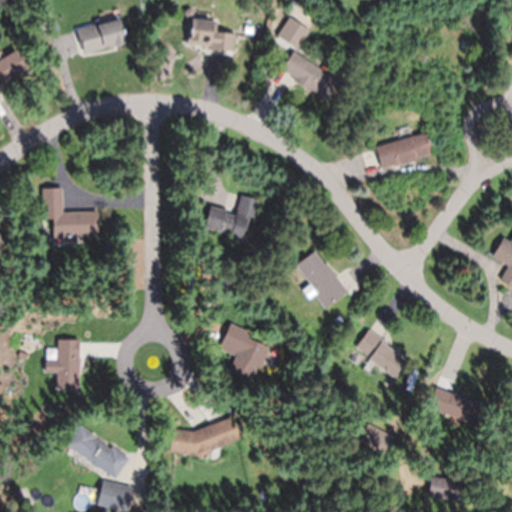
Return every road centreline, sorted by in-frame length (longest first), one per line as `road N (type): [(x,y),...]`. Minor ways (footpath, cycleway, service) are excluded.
road 1 (residential): [(511,349),(477,336),(436,304),(361,227),(322,172),(250,127),(187,106),(107,107),(67,121),(0,170)]
road 2 (residential): [(404,274),(485,170),(511,159),(505,108),(474,119),(474,148),(485,170)]
road 3 (residential): [(151,104),(148,361)]
